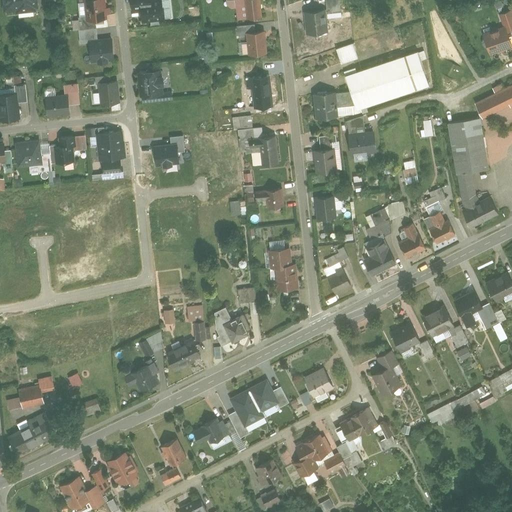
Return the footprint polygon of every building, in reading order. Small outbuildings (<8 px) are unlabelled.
[(6,0),(7,11),(20,10),(20,13),(39,11),(39,8),(41,8),(40,0),(6,0)] [(109,8),(108,0),(88,0),(91,16),(91,20),(99,20),(110,18),(110,14),(113,14),(113,8),(109,8)] [(155,0),(133,0),(134,13),(143,12),(144,20),(168,18),(166,0),(164,0),(156,1),(155,0)] [(266,17),(263,0),(237,0),(241,21),(266,17)] [(326,0),(328,9),(330,8),(345,7),(344,0),(326,0)] [(328,9),(306,11),(307,32),(332,30),(330,8),(328,9)] [(506,26),(508,32),(511,30),(511,9),(500,14),(504,27),(506,26)] [(100,27),(99,20),(91,20),(91,16),(82,17),(83,29),(100,27)] [(51,22),(48,30),(56,33),(59,25),(51,22)] [(250,33),(260,32),(259,24),(241,27),(242,35),(250,34),(250,33)] [(492,55),(511,47),(511,42),(508,32),(506,26),(504,27),(484,34),(492,55)] [(101,39),(100,27),(83,29),(81,29),(82,41),(90,40),(101,39)] [(250,34),(252,54),(271,51),(268,31),(260,32),(250,33),(250,34)] [(101,39),(90,40),(92,58),(100,57),(100,60),(110,59),(110,56),(118,55),(116,38),(101,39)] [(358,43),(340,49),(345,65),(363,59),(358,43)] [(361,71),(349,75),(354,91),(359,104),(361,110),(435,84),(423,50),(361,71)] [(142,70),(144,94),(171,91),(169,68),(142,70)] [(275,106),(271,76),(250,79),(254,108),(275,106)] [(123,104),(121,80),(113,81),(102,82),(104,106),(123,104)] [(18,91),(19,102),(28,100),(26,83),(16,85),(17,91),(18,91)] [(477,102),(484,117),(511,105),(511,108),(511,107),(511,84),(506,88),(504,83),(494,88),(496,92),(477,102)] [(69,95),(71,94),(72,105),(83,104),(81,85),(68,86),(69,95)] [(17,91),(0,93),(0,115),(1,121),(22,118),(19,102),(18,91),(17,91)] [(171,91),(144,94),(144,102),(175,99),(175,91),(171,91)] [(354,91),(339,93),(341,106),(359,104),(354,91)] [(339,92),(317,94),(319,117),(342,115),(341,106),(339,93),(339,92)] [(51,117),(73,115),(72,105),(71,94),(69,95),(49,97),(51,117)] [(283,163),(280,135),(264,137),(264,141),(258,142),(257,136),(256,128),(254,115),(236,118),(237,129),(244,128),(245,136),(242,137),(244,151),(251,150),(251,153),(265,151),(267,165),(283,163)] [(350,122),(352,128),(353,134),(369,132),(367,115),(350,122)] [(461,175),(476,172),(492,169),(482,117),(451,123),(461,175)] [(436,120),(427,122),(429,137),(438,136),(437,131),(436,122),(436,120)] [(266,127),(256,128),(257,136),(267,135),(266,127)] [(129,158),(126,131),(100,134),(103,161),(106,161),(107,169),(125,167),(124,158),(129,158)] [(353,134),(355,154),(380,151),(378,131),(369,132),(353,134)] [(324,150),(337,148),(336,142),(340,141),(339,134),(322,136),(324,150)] [(79,146),(78,135),(62,136),(63,146),(54,147),(56,164),(78,162),(76,146),(79,146)] [(169,137),(170,143),(177,143),(178,151),(185,150),(183,136),(169,137)] [(42,139),(17,141),(19,166),(31,164),(45,163),(43,143),(42,139)] [(338,148),(341,170),(341,172),(347,171),(343,141),(340,141),(336,142),(337,148),(338,148)] [(8,164),(10,163),(9,152),(8,142),(0,142),(0,167),(5,167),(4,164),(8,164)] [(51,142),(43,143),(45,163),(31,164),(32,171),(54,169),(51,142)] [(178,151),(177,143),(170,143),(153,145),(155,166),(179,164),(178,151)] [(324,150),(316,151),(319,173),(341,170),(338,148),(337,148),(324,150)] [(17,174),(14,151),(9,152),(10,163),(8,164),(9,175),(17,174)] [(418,161),(407,163),(409,171),(419,169),(420,169),(418,161)] [(420,176),(419,169),(409,171),(407,171),(408,179),(420,176)] [(476,172),(461,175),(467,202),(470,208),(484,201),(481,195),(476,172)] [(366,181),(357,182),(358,189),(367,188),(366,181)] [(457,199),(456,195),(452,186),(445,189),(449,198),(443,201),(448,212),(453,209),(455,205),(457,199)] [(332,190),(333,196),(337,195),(338,198),(347,197),(346,188),(332,190)] [(443,201),(449,198),(445,189),(444,188),(433,193),(436,198),(430,201),(432,206),(443,201)] [(286,189),(260,192),(261,201),(271,200),(272,208),(288,206),(286,189)] [(333,196),(318,197),(321,220),(340,218),(338,198),(337,195),(333,196)] [(477,226),(503,213),(494,196),(484,201),(470,208),(468,209),(477,226)] [(409,213),(407,201),(392,206),(395,221),(409,213)] [(243,202),(234,203),(236,216),(239,216),(244,215),(244,213),(243,202)] [(374,241),(387,235),(388,236),(395,233),(389,208),(374,216),(379,226),(369,231),(374,241)] [(457,234),(459,233),(452,219),(449,220),(445,211),(426,220),(437,243),(445,240),(446,241),(458,236),(457,234)] [(427,249),(415,224),(406,229),(410,238),(400,243),(408,258),(427,249)] [(369,244),(371,247),(385,240),(389,238),(388,236),(387,235),(374,241),(369,244)] [(376,275),(397,264),(393,247),(389,240),(386,242),(385,240),(371,247),(375,256),(369,260),(376,275)] [(272,243),(273,250),(289,249),(288,241),(272,243)] [(355,247),(348,247),(342,250),(343,254),(330,260),(334,267),(337,266),(339,270),(346,267),(355,262),(355,247)] [(302,289),(300,264),(296,264),(295,248),(289,249),(273,250),(272,250),(274,269),(279,268),(281,290),(302,289)] [(332,277),(340,295),(353,288),(351,284),(353,283),(346,267),(339,270),(341,273),(332,277)] [(511,279),(508,271),(487,281),(497,301),(505,297),(506,300),(511,296),(511,279)] [(259,288),(242,290),(244,302),(261,300),(259,288)] [(475,290),(455,300),(467,323),(476,319),(473,312),(477,310),(484,307),(483,306),(475,290)] [(484,307),(477,310),(488,330),(508,320),(502,309),(496,313),(490,302),(483,306),(484,307)] [(444,305),(423,316),(434,336),(444,331),(447,336),(452,334),(450,330),(456,327),(444,305)] [(206,306),(190,308),(192,321),(207,319),(206,306)] [(218,313),(220,328),(224,336),(222,337),(225,343),(234,339),(235,342),(237,341),(238,343),(251,336),(249,331),(255,328),(248,314),(236,320),(230,307),(218,313)] [(178,324),(177,311),(167,312),(169,324),(178,324)] [(52,334),(72,332),(70,314),(65,315),(65,313),(54,314),(54,316),(50,317),(52,334)] [(412,321),(392,331),(402,351),(422,341),(412,321)] [(208,328),(207,322),(198,323),(200,340),(209,339),(208,328)] [(456,327),(450,330),(452,334),(460,348),(470,343),(461,324),(456,327)] [(157,335),(142,343),(149,356),(164,349),(157,335)] [(173,360),(179,371),(200,360),(200,359),(206,356),(197,339),(185,345),(183,341),(175,345),(177,349),(171,352),(175,359),(173,360)] [(429,339),(422,343),(429,358),(437,354),(429,339)] [(465,346),(455,350),(459,359),(469,354),(465,346)] [(225,347),(218,347),(219,359),(226,358),(225,347)] [(393,365),(398,374),(402,372),(398,363),(399,363),(392,349),(385,353),(392,365),(393,365)] [(158,362),(128,377),(133,386),(140,383),(144,391),(162,382),(158,374),(163,372),(158,362)] [(392,365),(373,375),(383,395),(403,385),(398,374),(393,365),(392,365)] [(328,367),(309,376),(319,396),(330,390),(332,393),(339,389),(328,367)] [(511,368),(490,381),(494,388),(511,378),(511,368)] [(86,385),(81,374),(71,379),(76,390),(86,385)] [(267,377),(230,396),(245,426),(266,415),(263,410),(279,401),(267,377)] [(24,398),(26,409),(48,404),(44,386),(22,390),(24,398)] [(486,394),(483,386),(441,408),(445,416),(481,397),(486,394)] [(312,392),(304,396),(308,406),(315,402),(313,398),(314,397),(312,392)] [(26,409),(24,398),(10,401),(12,412),(26,409)] [(105,410),(99,399),(94,402),(99,413),(105,410)] [(481,403),(484,409),(492,405),(489,399),(484,402),(481,403)] [(342,427),(339,428),(346,442),(354,438),(355,439),(364,434),(365,436),(374,431),(372,428),(380,424),(371,406),(351,416),(352,418),(340,424),(342,427)] [(22,454),(59,436),(48,413),(31,421),(34,426),(13,436),(22,454)] [(203,443),(212,438),(214,443),(233,433),(229,424),(226,420),(223,421),(221,417),(205,425),(206,426),(197,430),(203,443)] [(320,434),(327,430),(321,419),(314,422),(320,434)] [(229,424),(233,433),(234,435),(241,432),(235,421),(229,424)] [(388,438),(382,441),(387,450),(398,444),(387,421),(381,423),(388,438)] [(325,455),(336,450),(328,435),(326,436),(324,433),(297,447),(302,457),(294,461),(301,475),(319,466),(315,458),(324,453),(325,455)] [(182,438),(165,446),(167,451),(165,452),(167,458),(170,457),(174,465),(191,457),(182,438)] [(350,442),(341,447),(343,452),(350,465),(352,468),(366,461),(360,450),(356,453),(350,442)] [(350,465),(343,452),(338,455),(336,450),(325,455),(335,473),(350,465)] [(116,476),(118,482),(120,485),(131,480),(135,488),(143,484),(139,476),(143,474),(133,455),(132,456),(130,452),(111,461),(113,465),(111,467),(116,476)] [(277,459),(259,468),(263,476),(261,477),(265,484),(283,475),(278,465),(280,464),(277,459)] [(169,486),(185,477),(180,467),(170,472),(170,473),(164,476),(169,486)] [(101,486),(104,492),(114,487),(113,484),(118,482),(116,476),(110,479),(105,469),(95,475),(101,486)] [(83,477),(63,488),(75,511),(90,503),(94,510),(109,502),(104,492),(101,486),(90,491),(83,477)] [(299,494),(294,485),(286,490),(291,499),(299,494)] [(284,504),(275,488),(268,493),(267,491),(262,494),(272,511),(284,504)] [(210,511),(203,498),(183,509),(184,511),(210,511)] [(325,511),(335,507),(330,498),(320,504),(324,511),(325,511)]
